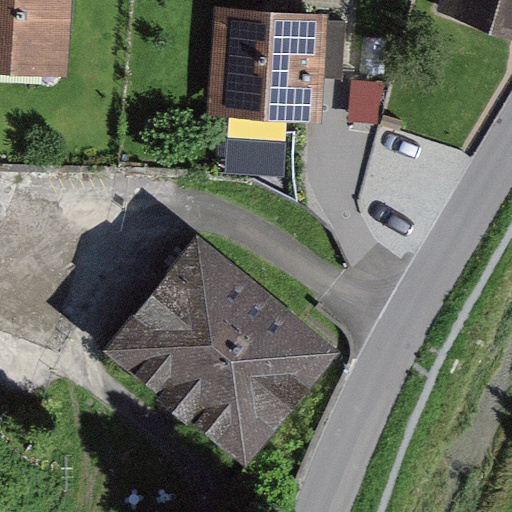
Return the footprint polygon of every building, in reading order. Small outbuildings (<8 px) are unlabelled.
[(81,0),(0,0),(0,73),(49,77),(49,70),(71,71),(78,64),(81,0)] [(511,0),(447,0),(444,10),(511,33),(511,0)] [(345,22),(216,17),(211,116),(230,117),(228,173),(281,175),(284,118),(321,119),(322,78),(342,79),(345,22)] [(380,88),(354,85),(349,121),(375,124),(380,88)] [(337,354),(198,243),(107,356),(246,467),(337,354)]
